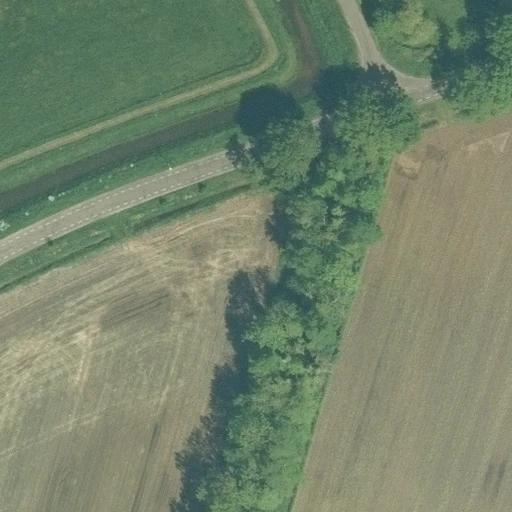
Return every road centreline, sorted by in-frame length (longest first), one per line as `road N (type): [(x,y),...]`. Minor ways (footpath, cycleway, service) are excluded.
road 1 (tertiary): [(0,254),(99,207),(394,103)]
road 2 (tertiary): [(394,103),(511,63)]
